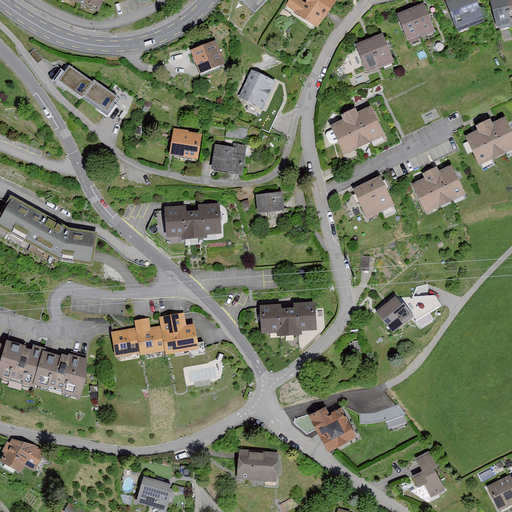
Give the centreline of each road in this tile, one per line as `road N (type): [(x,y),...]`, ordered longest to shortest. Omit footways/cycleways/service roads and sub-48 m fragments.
road 1 (unclassified): [(365,0),(311,76),(306,100),(309,154),(343,308),(325,342),(266,383)]
road 2 (unclassified): [(0,50),(61,127),(84,189),(109,220),(186,282),(244,345),(266,383)]
road 3 (track): [(37,91),(138,172),(205,185),(269,176),(306,100)]
road 4 (track): [(275,419),(398,382),(511,247)]
road 5 (residential): [(260,405),(193,443),(149,454),(0,428)]
road 6 (primary): [(206,0),(154,39),(116,46),(52,34),(0,2)]
road 7 (unclassified): [(260,405),(400,511)]
